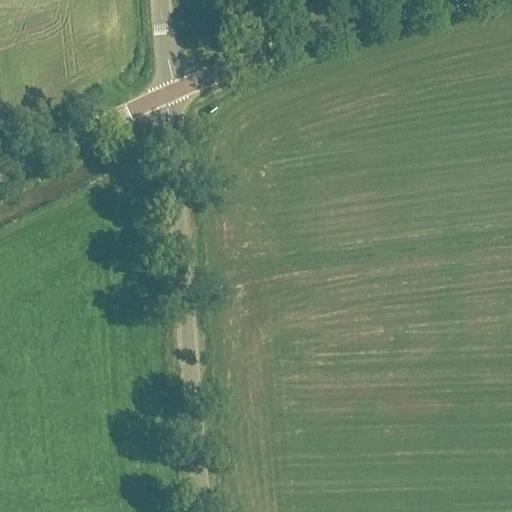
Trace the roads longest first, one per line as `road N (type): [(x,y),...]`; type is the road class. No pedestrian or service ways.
road 1 (unclassified): [(199,511),(171,93)]
road 2 (unclassified): [(171,93),(328,35),(461,0)]
road 3 (unclassified): [(0,176),(171,93)]
